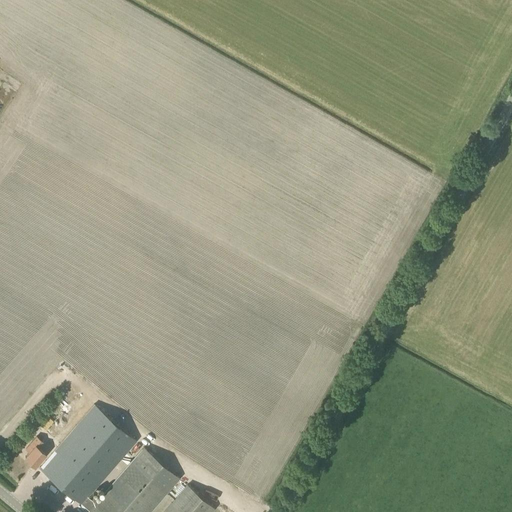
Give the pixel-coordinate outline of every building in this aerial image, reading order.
[(95,503),(88,497),(110,471),(136,440),(94,404),(39,468),(82,504),(91,511),(211,511),(214,508),(187,485),(177,496),(170,490),(180,478),(144,446),(131,462),(95,503)] [(52,405),(49,408),(55,414),(59,410),(52,405)] [(54,416),(51,420),(55,424),(62,416),(58,413),(54,416)] [(35,465),(45,453),(39,448),(44,443),(36,437),(26,449),(29,452),(25,457),(35,465)] [(46,497),(59,490),(56,484),(43,491),(46,497)]
